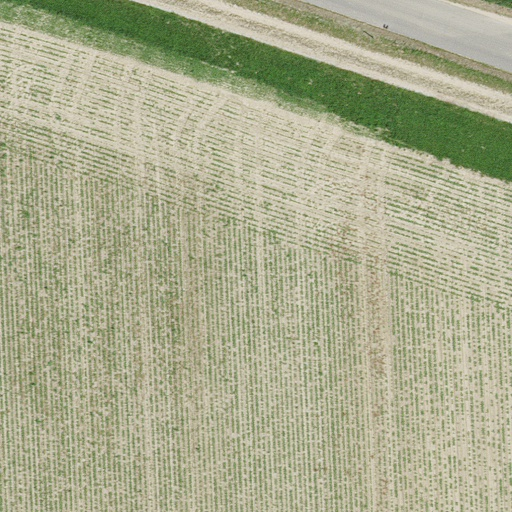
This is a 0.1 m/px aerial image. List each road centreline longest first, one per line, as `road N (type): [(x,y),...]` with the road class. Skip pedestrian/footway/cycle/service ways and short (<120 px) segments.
road 1 (track): [(172,0),(511,111)]
road 2 (unclassified): [(511,46),(376,0)]
